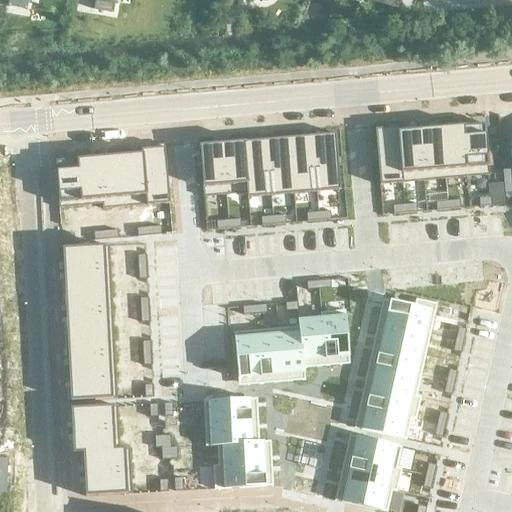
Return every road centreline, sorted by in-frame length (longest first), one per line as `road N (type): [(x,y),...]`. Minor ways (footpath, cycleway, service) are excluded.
road 1 (residential): [(32,127),(60,511)]
road 2 (residential): [(511,317),(472,496),(511,505)]
road 3 (residential): [(189,273),(369,260)]
road 4 (tertiary): [(356,96),(181,112)]
road 5 (residential): [(369,260),(356,96)]
road 6 (residential): [(189,273),(181,112)]
road 7 (unknown): [(99,377),(188,244)]
road 8 (tertiary): [(511,79),(356,96)]
road 9 (tertiary): [(181,112),(32,127)]
road 10 (residential): [(369,260),(506,246),(511,253)]
road 11 (residential): [(93,511),(218,503)]
road 12 (residential): [(195,393),(189,273)]
